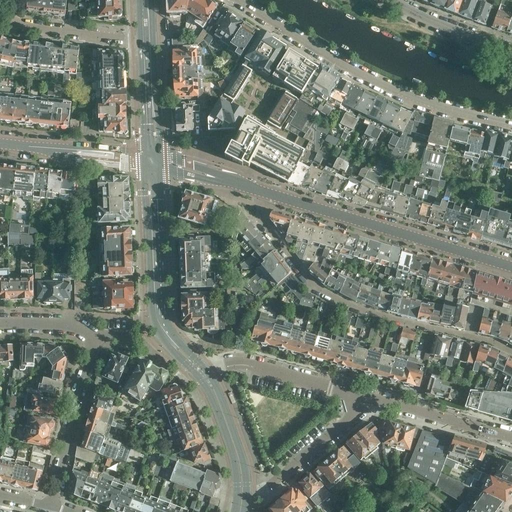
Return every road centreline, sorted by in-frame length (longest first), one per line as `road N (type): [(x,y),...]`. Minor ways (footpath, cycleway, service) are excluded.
road 1 (residential): [(511,351),(389,318),(320,289),(260,219),(259,189)]
road 2 (tertiary): [(240,0),(369,78),(511,124)]
road 3 (tertiary): [(511,266),(259,189)]
road 4 (residential): [(57,508),(95,334)]
road 5 (secondary): [(162,328),(152,158)]
road 6 (residential): [(363,396),(242,364),(206,370)]
road 7 (residential): [(246,492),(276,479),(355,412),(363,396)]
road 8 (residential): [(511,437),(363,396)]
road 9 (tertiary): [(152,158),(0,141)]
road 10 (residential): [(0,22),(146,38)]
road 11 (secondary): [(197,374),(238,475),(234,511)]
road 12 (unknown): [(218,149),(291,34)]
road 13 (tertiary): [(511,50),(390,0)]
road 14 (secondary): [(246,492),(245,463),(206,370)]
road 15 (secondary): [(152,158),(146,38)]
